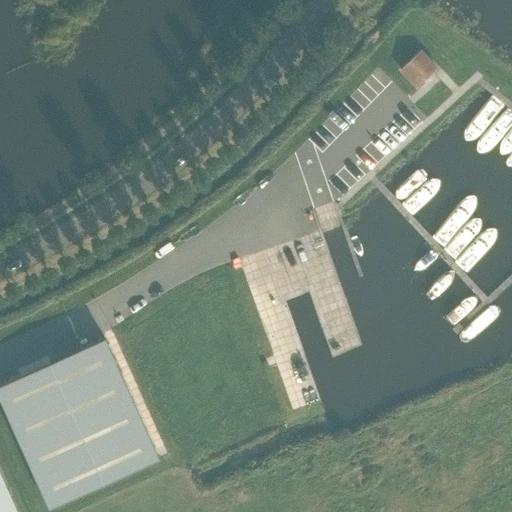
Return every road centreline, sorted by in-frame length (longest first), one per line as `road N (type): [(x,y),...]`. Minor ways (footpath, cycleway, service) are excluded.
road 1 (unclassified): [(0,357),(99,312),(261,213),(397,92)]
road 2 (tertiary): [(0,266),(122,199),(189,148),(323,0)]
